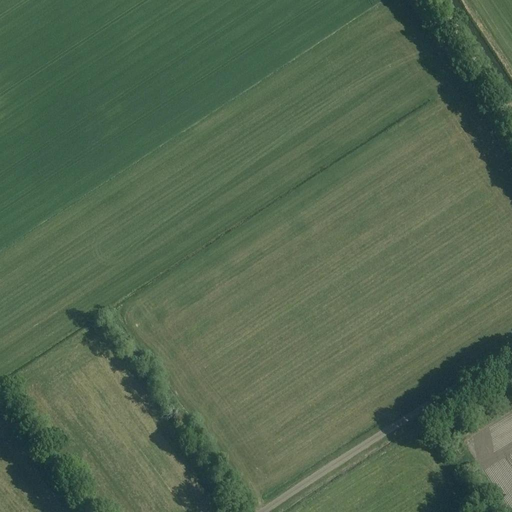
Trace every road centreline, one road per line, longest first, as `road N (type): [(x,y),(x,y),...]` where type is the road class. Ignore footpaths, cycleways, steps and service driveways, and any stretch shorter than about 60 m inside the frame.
road 1 (unclassified): [(263,511),(511,351)]
road 2 (track): [(439,0),(511,111)]
